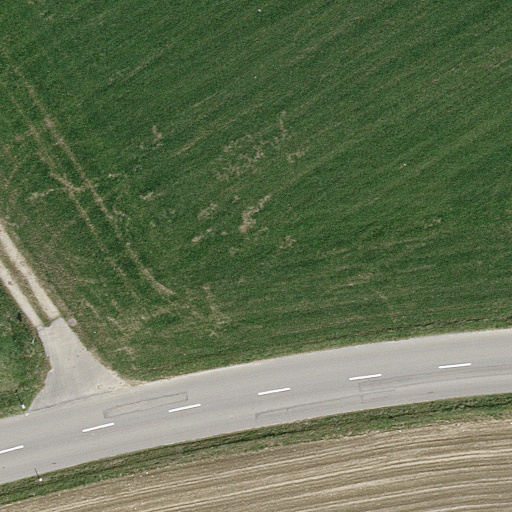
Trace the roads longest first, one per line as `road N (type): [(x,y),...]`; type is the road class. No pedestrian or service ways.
road 1 (secondary): [(511,362),(363,373),(113,423),(0,455)]
road 2 (track): [(0,257),(113,423)]
